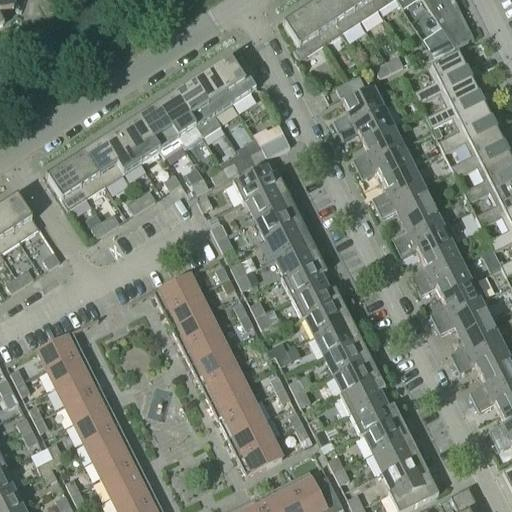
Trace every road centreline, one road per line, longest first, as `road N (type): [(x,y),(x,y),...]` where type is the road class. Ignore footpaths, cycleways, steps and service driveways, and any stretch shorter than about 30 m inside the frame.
road 1 (residential): [(497,511),(241,4)]
road 2 (unclassified): [(7,157),(241,4)]
road 3 (residential): [(91,289),(7,157)]
